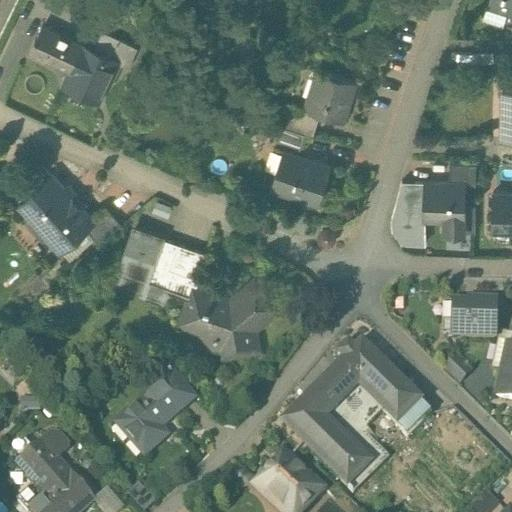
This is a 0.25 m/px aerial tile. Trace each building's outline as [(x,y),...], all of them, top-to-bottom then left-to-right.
[(109,0),(132,11),(137,0),(109,0)] [(511,0),(488,0),(487,3),(507,9),(511,11),(511,0)] [(507,9),(487,3),(483,16),(485,19),(500,24),(503,22),(507,9)] [(83,43),(41,23),(35,35),(26,53),(46,62),(48,58),(69,69),(70,69),(79,50),(80,50),(83,43)] [(137,46),(102,30),(93,49),(115,59),(115,60),(128,66),(137,46)] [(80,50),(79,50),(70,69),(69,69),(63,82),(97,98),(115,60),(115,59),(93,49),(90,55),(80,50)] [(356,81),(315,68),(303,107),(319,112),(343,120),(356,81)] [(511,87),(502,88),(501,106),(510,106),(511,105),(511,87)] [(303,107),(290,103),(283,126),(304,133),(311,135),(319,112),(303,107)] [(283,126),(277,124),(273,138),(299,146),(304,133),(283,126)] [(329,164),(281,148),(269,186),(317,202),(329,164)] [(475,163),(449,162),(448,181),(463,182),(463,183),(474,184),(475,163)] [(2,168),(0,169),(0,186),(10,177),(2,168)] [(62,188),(51,176),(21,203),(31,215),(28,218),(45,237),(48,234),(59,246),(82,225),(90,219),(89,219),(79,207),(80,205),(64,187),(62,188)] [(10,177),(0,186),(0,189),(5,196),(17,185),(10,177)] [(448,181),(424,181),(424,182),(424,216),(424,218),(444,219),(446,219),(446,214),(460,214),(460,230),(462,230),(462,204),(463,183),(463,182),(448,181)] [(424,182),(413,182),(412,215),(424,216),(424,182)] [(511,192),(492,192),(491,233),(493,233),(493,230),(511,230),(511,192)] [(474,204),(462,204),(462,230),(462,231),(474,231),(474,204)] [(104,205),(89,219),(90,219),(82,225),(98,243),(121,223),(104,205)] [(460,214),(446,214),(446,219),(444,219),(444,230),(460,230),(460,214)] [(321,225),(317,232),(319,240),(327,244),(334,241),(338,235),(335,227),(329,223),(321,225)] [(163,236),(134,226),(115,279),(117,280),(117,279),(146,290),(149,280),(150,279),(148,279),(163,236)] [(204,251),(163,236),(148,279),(150,279),(189,293),(192,285),(204,251)] [(229,299),(193,287),(193,286),(192,285),(189,293),(179,321),(181,321),(182,319),(214,331),(212,334),(215,338),(218,336),(223,363),(221,363),(222,365),(257,358),(251,326),(276,303),(255,277),(229,299)] [(496,301),(477,300),(476,303),(452,303),(451,322),(450,335),(495,337),(496,301)] [(451,322),(443,321),(442,335),(450,335),(451,322)] [(344,361),(303,401),(302,400),(280,421),(347,487),(370,464),(326,420),(337,409),(333,405),(357,380),(385,407),(399,421),(400,422),(419,403),(420,402),(381,363),(379,365),(359,345),(354,351),(344,361)] [(348,345),(338,355),(344,361),(354,351),(348,345)] [(511,348),(510,348),(507,361),(503,360),(495,394),(511,397),(511,348)] [(455,349),(441,364),(459,381),(473,367),(455,349)] [(194,401),(173,376),(116,426),(117,427),(122,423),(135,437),(129,442),(144,459),(167,439),(160,431),(194,401)] [(385,407),(357,380),(333,405),(337,409),(357,389),(380,412),(385,407)] [(337,409),(326,420),(370,464),(382,453),(360,432),(380,412),(357,389),(337,409)] [(39,397),(20,397),(20,411),(39,411),(39,397)] [(419,403),(400,422),(399,421),(394,426),(407,438),(431,414),(419,403)] [(53,437),(43,447),(56,462),(67,452),(67,447),(58,437),(53,437)] [(43,447),(41,445),(17,466),(37,488),(47,499),(32,511),(81,511),(92,503),(93,504),(94,503),(71,478),(56,462),(43,447)] [(300,511),(320,491),(287,460),(274,474),(269,470),(255,485),(283,511),(300,511)] [(37,488),(18,505),(24,511),(32,511),(47,499),(37,488)] [(486,492),(467,510),(468,511),(490,511),(498,505),(486,492)]
